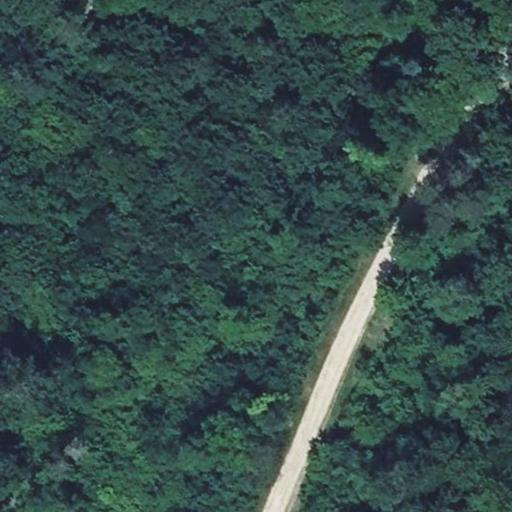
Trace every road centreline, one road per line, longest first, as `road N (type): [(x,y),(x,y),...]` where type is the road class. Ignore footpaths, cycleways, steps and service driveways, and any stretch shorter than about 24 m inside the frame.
road 1 (track): [(511,37),(498,48),(428,171),(270,511)]
road 2 (track): [(0,507),(66,338),(104,0)]
